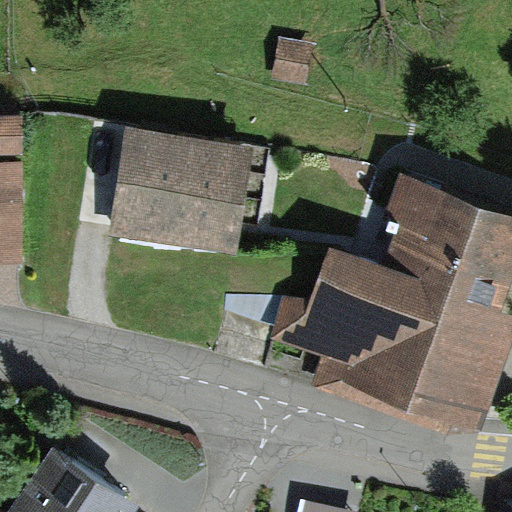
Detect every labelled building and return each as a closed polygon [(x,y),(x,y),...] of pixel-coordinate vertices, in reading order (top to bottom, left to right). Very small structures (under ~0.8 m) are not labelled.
[(272,76),(302,80),(306,49),(276,45),(272,76)] [(0,113),(0,147),(12,148),(13,113),(0,113)] [(238,149),(125,129),(109,224),(222,243),(238,149)] [(0,257),(13,258),(14,169),(0,168),(0,257)] [(491,206),(397,174),(387,204),(405,211),(387,264),(330,245),(298,336),(330,347),(320,375),(466,425),(504,315),(487,309),(511,237),(511,224),(488,216),(491,206)] [(114,511),(124,497),(48,449),(7,511),(114,511)]
